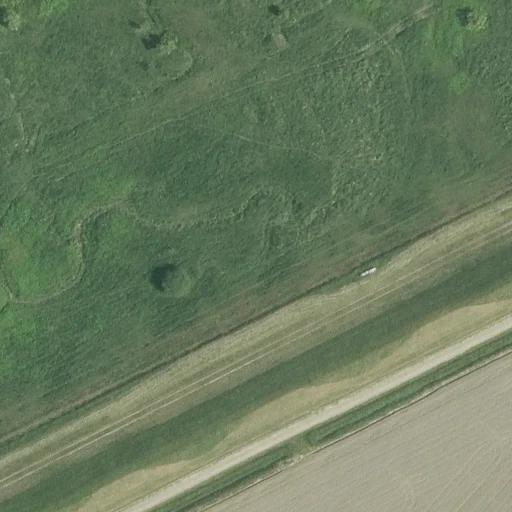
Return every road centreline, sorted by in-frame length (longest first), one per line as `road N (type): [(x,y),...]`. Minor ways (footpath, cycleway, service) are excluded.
road 1 (track): [(0,478),(511,219)]
road 2 (track): [(127,511),(511,318)]
